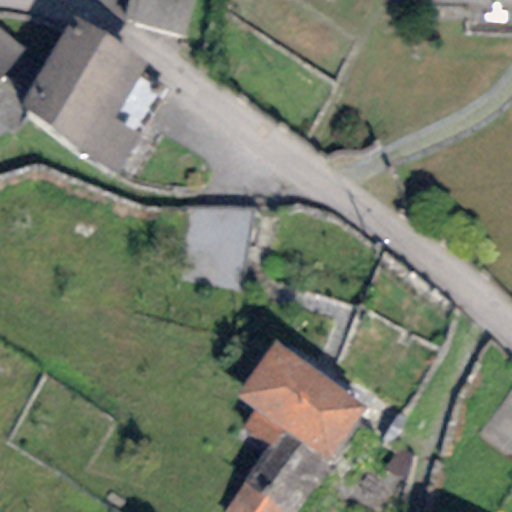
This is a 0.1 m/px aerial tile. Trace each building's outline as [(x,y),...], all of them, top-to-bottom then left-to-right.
[(192,0),(129,0),(125,22),(185,34),(192,0)] [(139,137),(113,120),(149,63),(75,17),(20,106),(115,175),(139,137)] [(0,74),(20,50),(0,33),(0,74)] [(367,407),(276,341),(235,397),(280,430),(327,463),(367,407)] [(280,430),(226,511),(296,511),(327,463),(280,430)]
